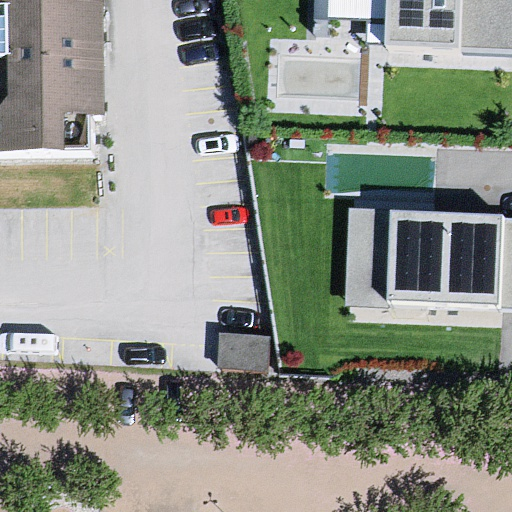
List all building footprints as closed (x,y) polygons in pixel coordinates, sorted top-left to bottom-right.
[(0,0),(0,160),(95,159),(94,125),(111,125),(109,3),(68,4),(67,0),(0,0)] [(511,0),(388,0),(387,43),(511,46),(511,0)] [(505,217),(352,211),(348,304),(501,311),(505,221),(505,217)] [(511,221),(505,221),(501,311),(511,311),(511,221)] [(271,338),(222,335),(219,371),(269,374),(271,338)]
